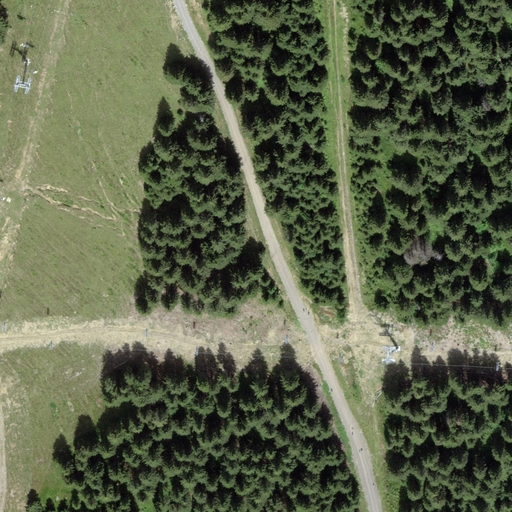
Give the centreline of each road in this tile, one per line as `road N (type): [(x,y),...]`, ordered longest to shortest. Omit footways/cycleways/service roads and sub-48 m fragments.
road 1 (track): [(378,506),(178,0)]
road 2 (track): [(378,511),(343,182),(334,0)]
